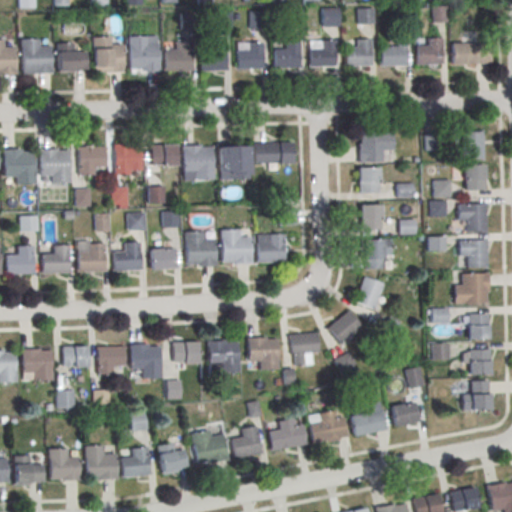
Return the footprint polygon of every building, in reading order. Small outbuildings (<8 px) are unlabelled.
[(16,0),(32,0),(32,11),(17,11),(16,0)] [(51,0),(67,0),(67,8),(51,8),(51,0)] [(88,0),(103,0),(104,8),(88,8),(88,0)] [(428,8),(443,8),(444,24),(428,25),(428,8)] [(354,10),(370,9),(371,26),(355,27),(354,10)] [(319,10),(334,10),(335,27),(319,27),(319,10)] [(284,11),(300,11),(300,28),(284,28),(284,11)] [(248,14),(264,13),(264,30),(248,31),(248,14)] [(177,15),(193,15),(193,31),(177,32),(177,15)] [(127,36),(128,69),(139,68),(139,71),(157,70),(157,43),(145,43),(145,35),(127,36)] [(91,37),(92,69),(103,69),(103,72),(121,71),(121,43),(109,44),(109,36),(91,37)] [(19,38),(19,71),(31,71),(31,73),(49,73),(48,45),(37,45),(37,38),(19,38)] [(0,39),(0,74),(13,74),(13,46),(2,46),(1,39),(0,39)] [(394,40),(403,40),(404,69),(378,69),(377,50),(394,50),(394,40)] [(424,41),(438,40),(438,67),(413,68),(412,49),(424,49),(424,41)] [(354,41),(367,41),(368,68),(342,68),(342,50),(354,50),(354,41)] [(318,42),(331,42),(332,69),(307,70),(306,51),(318,51),(318,42)] [(449,42),(449,63),(481,63),(481,42),(449,42)] [(173,44),(189,43),(190,73),(162,73),(162,53),(173,53),(173,44)] [(282,43),(296,43),(296,70),(271,70),(270,52),(282,52),(282,43)] [(245,45),(259,44),(260,71),(234,72),(234,53),(246,53),(245,45)] [(198,50),(199,70),(223,70),(223,49),(198,50)] [(54,55),(80,54),(80,75),(55,76),(54,55)] [(390,150),(390,132),(357,132),(357,162),(381,162),(381,151),(390,150)] [(458,134),(479,133),(480,161),(459,161),(458,134)] [(251,142),(252,163),(290,162),(289,141),(251,142)] [(149,144),(149,165),(174,164),(173,144),(149,144)] [(77,146),(78,174),(92,173),(92,166),(104,165),(103,146),(77,146)] [(112,146),(113,174),(127,174),(127,169),(139,169),(139,146),(112,146)] [(210,146),(211,178),(193,179),(193,172),(181,172),(181,147),(210,146)] [(246,146),(247,177),(229,178),(229,171),(217,171),(217,146),(246,146)] [(66,149),(67,181),(49,182),(49,175),(38,175),(37,150),(66,149)] [(31,151),(31,183),(14,183),(14,176),(2,176),(2,152),(31,151)] [(460,168),(481,167),(481,194),(461,195),(460,168)] [(354,170),(375,170),(376,197),(355,197),(354,170)] [(430,182),(446,182),(446,197),(431,198),(430,182)] [(393,184),(409,184),(409,200),(393,200),(393,184)] [(108,187),(124,186),(124,202),(108,202),(108,187)] [(72,188),(87,188),(88,203),(72,203),(72,188)] [(145,189),(160,188),(161,204),(145,204),(145,189)] [(425,202),(441,202),(442,217),(426,218),(425,202)] [(461,207),(482,206),(483,233),(462,234),(461,207)] [(356,208),(377,207),(377,234),(356,235),(356,208)] [(281,224),(294,224),(294,209),(281,209),(281,224)] [(123,212),(141,211),(141,229),(124,230),(123,212)] [(92,213),(105,213),(106,230),(92,231),(92,213)] [(159,213),(175,213),(175,229),(160,229),(159,213)] [(16,215),(34,215),(34,230),(16,230),(16,215)] [(394,222),(410,221),(410,237),(395,237),(394,222)] [(218,229),(219,262),(249,261),(248,236),(236,236),(236,229),(218,229)] [(182,231),(183,264),(213,263),(212,238),(201,238),(200,231),(182,231)] [(254,234),(254,262),(281,261),(280,234),(254,234)] [(137,241),(138,269),(111,270),(110,251),(122,250),(122,242),(137,241)] [(462,243),(483,242),(484,269),(463,270),(462,243)] [(102,243),(103,271),(76,272),(75,253),(87,252),(86,244),(102,243)] [(358,244),(379,243),(380,270),(359,271),(358,244)] [(65,244),(66,271),(39,272),(39,253),(50,253),(50,244),(65,244)] [(30,245),(31,272),(4,273),(4,254),(15,254),(15,245),(30,245)] [(147,248),(148,269),(173,268),(171,247),(147,248)] [(382,284),(361,276),(351,300),(372,309),(382,284)] [(461,277),(482,277),(483,304),(462,305),(461,277)] [(337,343),(359,327),(346,310),(324,326),(337,343)] [(427,310),(443,310),(444,325),(428,325),(427,310)] [(463,315),(484,315),(484,342),(463,342),(463,315)] [(289,365),(308,365),(308,353),(316,353),(316,333),(289,333),(289,365)] [(246,336),(246,360),(257,360),(257,368),(276,368),(275,338),(264,338),(264,336),(246,336)] [(205,339),(206,363),(216,363),(217,371),(236,371),(235,341),(224,342),(224,339),(205,339)] [(169,341),(195,341),(195,362),(180,362),(180,361),(170,361),(169,341)] [(127,344),(128,368),(139,368),(139,376),(158,375),(157,346),(146,346),(146,343),(127,344)] [(59,346),(85,345),(85,366),(70,367),(70,365),(59,366),(59,346)] [(93,346),(121,345),(121,365),(110,365),(110,373),(94,373),(93,346)] [(429,346),(445,346),(445,361),(429,361),(429,346)] [(19,348),(20,372),(30,372),(31,380),(50,379),(49,350),(37,350),(37,348),(19,348)] [(0,349),(0,381),(13,381),(12,351),(1,352),(1,349),(0,349)] [(331,358),(339,376),(356,368),(348,350),(331,358)] [(464,352),(485,351),(486,379),(465,379),(464,352)] [(420,385),(417,366),(403,369),(406,387),(420,385)] [(162,383),(177,382),(177,401),(163,401),(162,383)] [(465,388),(486,388),(486,415),(466,416),(465,388)] [(52,390),(70,390),(70,409),(52,409),(52,390)] [(88,390),(105,390),(106,408),(88,409),(88,390)] [(387,405),(391,426),(416,421),(412,400),(387,405)] [(246,402),(248,416),(258,415),(255,401),(246,402)] [(346,414),(350,435),(383,429),(378,408),(346,414)] [(330,411),(332,417),(339,416),(343,435),(309,441),(305,423),(317,420),(315,413),(330,411)] [(129,430),(144,429),(143,412),(127,413),(129,430)] [(290,418),(291,425),(299,423),(302,442),(269,449),(265,430),(276,428),(275,421),(290,418)] [(253,426),(258,451),(232,456),(228,438),(240,436),(238,429),(253,426)] [(220,433),(225,459),(205,462),(205,460),(194,462),(188,433),(206,429),(207,435),(220,433)] [(160,473),(185,470),(183,449),(173,451),(171,442),(155,445),(160,473)] [(84,446),(85,477),(114,476),(113,454),(102,454),(101,446),(84,446)] [(145,447),(147,473),(120,476),(118,457),(130,456),(129,449),(145,447)] [(47,448),(47,479),(77,478),(76,456),(64,456),(64,448),(47,448)] [(10,455),(11,482),(40,482),(40,463),(27,463),(27,455),(10,455)] [(487,511),(511,511),(511,482),(487,482),(487,511)] [(446,491),(471,486),(475,507),(461,510),(461,508),(450,510),(446,491)] [(413,511),(410,498),(435,492),(439,511),(413,511)] [(372,511),(371,506),(390,502),(391,504),(402,502),(404,511),(372,511)]
